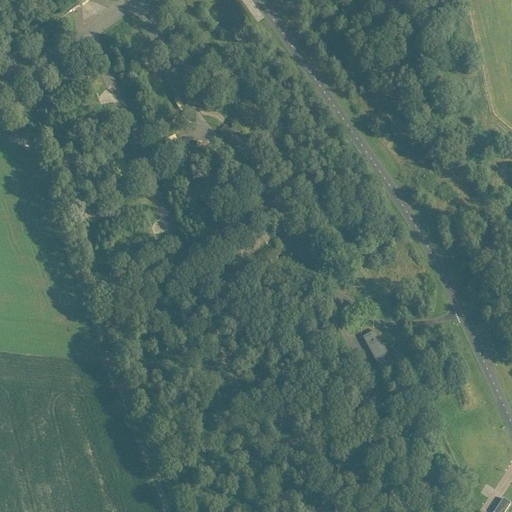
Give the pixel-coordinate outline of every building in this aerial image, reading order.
[(63,16),(69,12),(71,11),(77,7),(78,6),(79,7),(82,5),(88,1),(88,0),(72,0),(73,1),(76,6),(77,6),(73,9),(71,6),(70,7),(72,9),(69,12),(68,12),(67,10),(68,12),(63,16)] [(108,125),(109,127),(109,126),(108,125),(108,123),(102,108),(103,107),(103,106),(102,104),(98,96),(97,93),(96,93),(90,78),(89,74),(88,75),(89,78),(90,80),(88,81),(88,82),(90,81),(92,86),(89,88),(92,87),(93,87),(95,92),(89,95),(56,108),(57,110),(58,114),(59,115),(60,118),(60,119),(62,123),(62,124),(96,111),(102,109),(104,115),(100,116),(101,116),(104,115),(106,120),(104,121),(104,122),(106,121),(107,123),(108,125)] [(236,138),(240,142),(241,142),(244,139),(244,138),(240,133),(239,131),(238,131),(245,125),(241,120),(235,125),(234,126),(232,124),(227,119),(227,120),(223,123),(224,124),(229,130),(230,130),(234,136),(236,138)] [(161,254),(161,256),(162,256),(161,254),(157,244),(154,237),(156,237),(154,234),(151,225),(150,222),(148,223),(146,216),(142,208),(142,207),(141,204),(140,204),(141,207),(142,208),(143,210),(140,211),(141,211),(143,211),(145,216),(142,217),(142,218),(145,216),(147,222),(142,224),(109,238),(109,239),(111,244),(112,245),(112,247),(113,249),(115,253),(115,254),(149,241),(154,238),(157,244),(153,245),(153,246),(157,245),(159,250),(157,251),(159,250),(161,254)] [(278,259),(281,265),(282,264),(286,261),(281,254),(277,248),(272,240),(271,241),(270,242),(267,243),(267,244),(271,249),(270,249),(272,251),(272,252),(269,254),(265,257),(268,262),(276,257),(277,259),(278,259)] [(363,338),(381,371),(393,365),(375,332),(363,338)] [(505,511),(511,504),(503,499),(501,501),(502,502),(496,511),(498,511),(505,511)]
